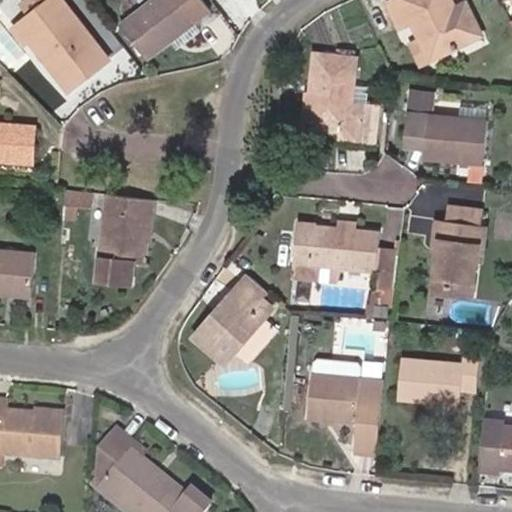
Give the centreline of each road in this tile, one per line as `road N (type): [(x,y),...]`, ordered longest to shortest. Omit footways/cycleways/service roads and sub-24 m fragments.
road 1 (residential): [(125,362),(233,213),(250,55),(308,0)]
road 2 (unknown): [(239,156),(455,175)]
road 3 (residential): [(288,500),(125,362)]
road 4 (residential): [(451,511),(288,500)]
road 5 (unknown): [(239,156),(209,138),(93,125)]
road 6 (residential): [(125,362),(0,348)]
